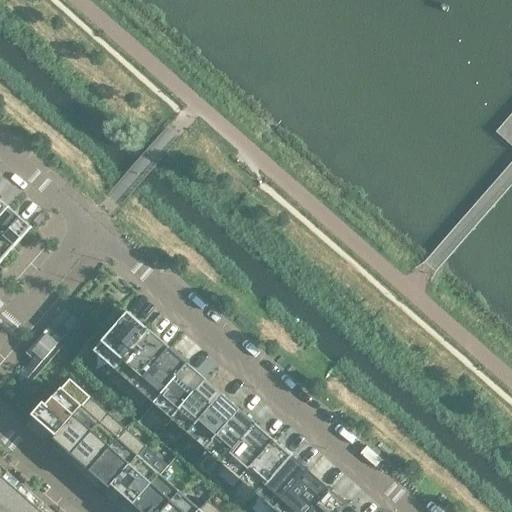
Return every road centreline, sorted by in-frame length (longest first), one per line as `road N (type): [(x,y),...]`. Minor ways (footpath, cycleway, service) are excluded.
road 1 (residential): [(88,230),(411,511)]
road 2 (residential): [(0,334),(88,230)]
road 3 (residential): [(94,511),(0,428)]
